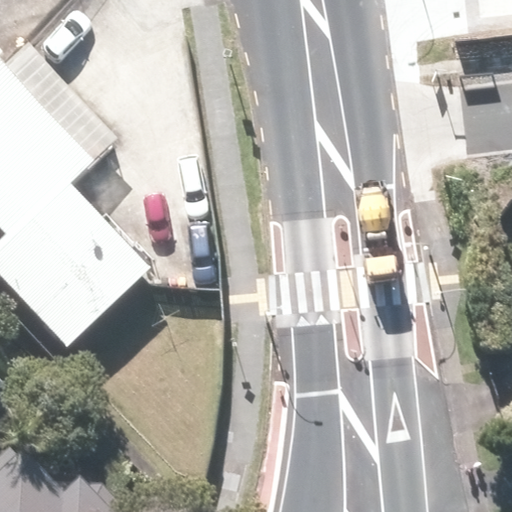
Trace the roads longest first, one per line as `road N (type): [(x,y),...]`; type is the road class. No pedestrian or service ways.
road 1 (secondary): [(313,138),(393,284),(402,511)]
road 2 (secondary): [(303,511),(303,240),(313,138)]
road 3 (secondary): [(297,0),(313,138)]
